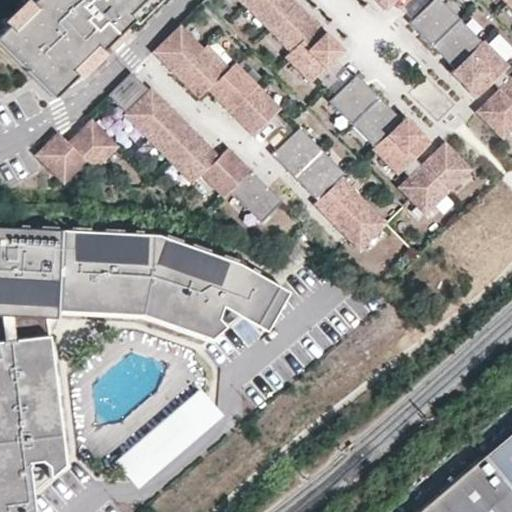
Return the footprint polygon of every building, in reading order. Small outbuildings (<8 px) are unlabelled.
[(125,16),(141,0),(32,0),(31,2),(36,7),(12,29),(7,24),(0,31),(0,45),(51,98),(75,75),(70,70),(95,46),(100,51),(105,46),(125,26),(130,21),(125,16)] [(12,29),(36,7),(31,2),(28,0),(24,0),(4,21),(7,24),(12,29)] [(134,25),(159,0),(141,0),(125,16),(130,21),(134,25)] [(291,0),(250,0),(243,8),(266,31),(294,3),(291,0)] [(370,0),(383,14),(397,0),(370,0)] [(430,49),(458,22),(436,0),(434,0),(408,26),(430,49)] [(317,27),(294,3),(266,31),(288,55),(317,27)] [(453,73),(481,46),(458,22),(430,49),(453,73)] [(110,51),(130,31),(125,26),(105,46),(110,51)] [(173,77),(201,50),(179,26),(151,53),(173,77)] [(284,59),(309,86),(343,53),(317,26),(317,27),(288,55),(284,59)] [(504,76),(509,71),(483,44),(481,46),(453,73),(450,76),(476,102),(491,88),(504,76)] [(78,79),(103,55),(100,51),(95,46),(70,70),(75,75),(78,79)] [(205,46),(201,50),(173,77),(196,100),(205,91),(227,69),(225,67),(207,49),(205,46)] [(227,65),(209,47),(207,49),(225,67),(227,65)] [(228,115),(256,87),(233,64),(227,69),(205,91),(228,115)] [(147,92),(130,74),(107,96),(124,114),(147,92)] [(499,93),(510,82),(504,76),(491,88),(498,94),(499,93)] [(328,104),(350,128),(378,101),(355,77),(328,104)] [(511,80),(510,82),(499,93),(511,106),(511,80)] [(250,138),(278,111),(256,87),(228,115),(250,138)] [(122,117),(144,139),(172,111),(150,89),(147,92),(124,114),(122,117)] [(511,136),(511,106),(499,93),(498,94),(475,116),(503,145),(511,136)] [(350,128),(373,151),(401,124),(378,101),(350,128)] [(172,111),(144,139),(167,163),(195,135),(172,111)] [(117,149),(89,121),(65,144),(84,163),(93,172),(117,149)] [(430,148),(404,121),(401,124),(373,151),(371,153),(397,180),(403,174),(415,163),(430,148)] [(268,156),(291,180),(319,152),(296,129),(268,156)] [(65,144),(55,134),(31,157),(60,187),(84,163),(65,144)] [(218,158),(195,135),(167,163),(189,186),(199,177),(218,158)] [(421,169),(420,170),(448,199),(472,176),(444,147),(421,169)] [(229,194),(250,174),(227,149),(218,158),(199,177),(222,201),(229,194)] [(291,180),(314,203),(338,179),(342,176),(319,152),(291,180)] [(403,174),(409,181),(420,170),(421,169),(415,163),(403,174)] [(409,181),(396,193),(424,222),(448,199),(420,170),(409,181)] [(280,204),(250,174),(229,194),(259,224),(280,204)] [(333,229),(361,202),(338,179),(314,203),(310,206),(333,229)] [(356,254),(384,226),(361,202),(333,229),(356,254)] [(277,286),(240,264),(158,237),(0,230),(0,511),(13,511),(30,499),(27,473),(29,473),(28,469),(39,468),(47,473),(48,484),(63,472),(46,313),(143,318),(211,340),(225,328),(219,319),(224,307),(240,316),(277,286)] [(300,239),(288,260),(297,265),(322,254),(300,239)] [(277,286),(240,316),(267,333),(290,294),(277,286)] [(225,328),(240,316),(224,307),(219,319),(225,328)] [(201,392),(118,461),(132,478),(147,465),(154,473),(207,429),(200,421),(215,408),(201,392)] [(511,432),(485,456),(511,487),(511,432)] [(511,511),(511,487),(485,456),(419,511),(511,511)] [(48,484),(47,473),(39,468),(28,469),(29,473),(27,473),(30,499),(48,484)] [(31,511),(30,499),(13,511),(31,511)]
